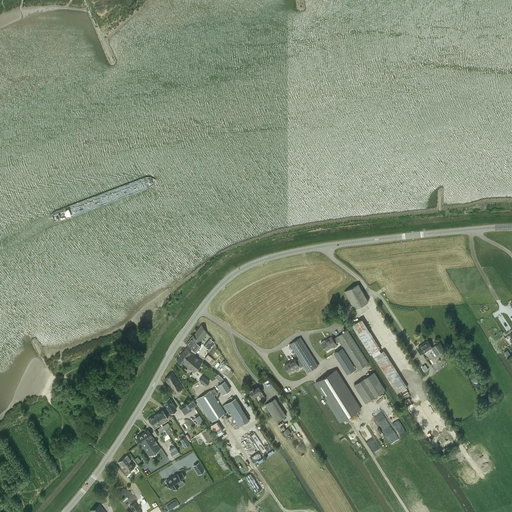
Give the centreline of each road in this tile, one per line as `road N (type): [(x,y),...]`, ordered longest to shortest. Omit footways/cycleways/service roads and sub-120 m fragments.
road 1 (tertiary): [(64,511),(136,414),(177,341),(239,269),(350,242),(511,227)]
road 2 (track): [(407,511),(355,432),(366,409),(337,365)]
road 3 (track): [(291,511),(236,442),(252,416)]
